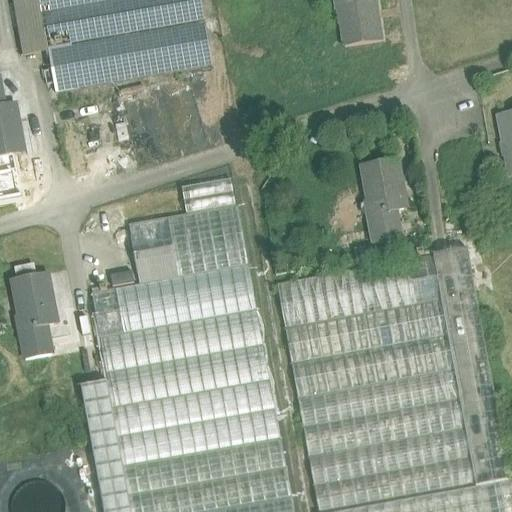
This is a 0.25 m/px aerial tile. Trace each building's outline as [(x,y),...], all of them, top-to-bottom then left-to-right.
[(38,0),(12,0),(23,58),(48,53),(47,50),(38,0)] [(200,0),(38,0),(47,50),(72,46),(204,22),(200,0)] [(335,0),(338,14),(340,13),(345,49),(382,44),(375,0),(335,0)] [(204,22),(72,46),(80,91),(212,68),(204,22)] [(72,46),(47,50),(48,53),(56,95),(80,91),(72,46)] [(0,81),(0,160),(25,155),(16,106),(5,108),(0,81)] [(511,116),(503,118),(511,165),(511,116)] [(398,161),(362,168),(371,216),(369,217),(374,247),(402,242),(397,213),(407,211),(398,161)] [(238,208),(129,227),(139,287),(248,267),(238,208)] [(374,247),(274,265),(276,278),(376,259),(374,247)] [(410,261),(277,286),(318,511),(511,511),(511,484),(476,295),(471,268),(468,250),(433,257),(410,262),(410,261)] [(491,265),(471,268),(476,295),(495,293),(491,265)] [(139,287),(116,291),(124,336),(257,313),(248,267),(139,287)] [(132,273),(111,277),(113,289),(134,285),(132,273)] [(48,276),(12,283),(21,332),(20,332),(25,363),(53,357),(47,328),(58,326),(48,276)] [(116,291),(92,295),(100,341),(124,336),(116,291)] [(124,336),(100,341),(108,384),(113,410),(270,383),(257,313),(124,336)] [(270,383),(113,410),(131,511),(219,511),(292,499),(270,383)] [(108,384),(81,389),(103,511),(131,511),(113,410),(108,384)] [(219,511),(293,511),(292,499),(219,511)]
